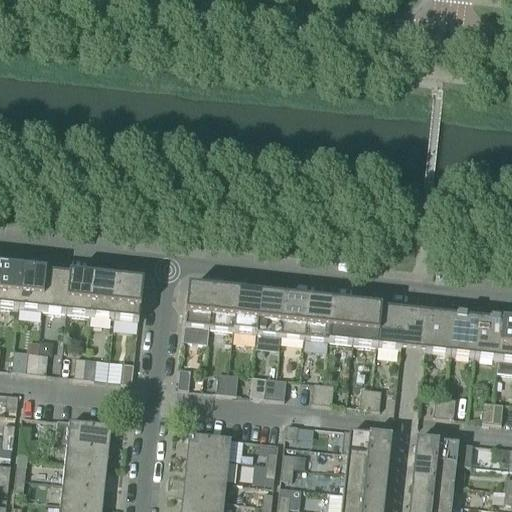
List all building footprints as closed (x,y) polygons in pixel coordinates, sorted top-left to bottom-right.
[(0,312),(17,315),(21,276),(0,274),(0,312)] [(17,315),(41,317),(45,279),(21,276),(17,315)] [(41,317),(65,320),(69,282),(45,279),(41,317)] [(65,320),(89,323),(93,284),(69,282),(65,320)] [(89,323),(113,325),(117,287),(93,284),(89,323)] [(117,287),(113,325),(137,328),(141,289),(117,287)] [(183,333),(208,335),(212,297),(187,294),(183,333)] [(208,335),(232,338),(236,300),(212,297),(208,335)] [(232,338),(255,340),(260,302),(236,300),(232,338)] [(255,340),(279,343),(283,305),(260,302),(255,340)] [(279,343),(303,346),(307,307),(283,305),(279,343)] [(303,346),(327,348),(331,310),(307,307),(303,346)] [(327,348),(351,351),(355,312),(331,310),(327,348)] [(351,351),(375,353),(379,315),(355,312),(351,351)] [(400,356),(413,358),(416,319),(403,318),(379,315),(375,353),(400,356)] [(424,359),(449,361),(453,323),(428,320),(416,319),(413,358),(424,359)] [(449,361),(473,364),(477,326),(453,323),(449,361)] [(473,364),(496,367),(501,328),(477,326),(473,364)] [(511,379),(511,329),(501,328),(496,367),(495,378),(511,379)] [(24,379),(35,380),(37,360),(27,359),(25,378),(24,378),(24,379)] [(37,360),(35,380),(45,381),(45,380),(47,361),(46,361),(37,360)] [(72,384),(82,385),(84,365),(74,364),(72,383),(72,384)] [(84,365),(82,385),(93,386),(93,385),(92,385),(94,366),(84,365)] [(120,388),(119,389),(131,390),(133,370),(122,369),(120,388)] [(176,395),(187,396),(188,395),(187,395),(189,376),(178,375),(176,395)] [(214,399),(225,400),(227,381),(217,380),(215,398),(214,399)] [(227,381),(225,400),(235,401),(237,382),(227,381)] [(249,403),(273,405),(275,386),(251,383),(249,403)] [(275,386),(273,405),(283,407),(283,405),(285,387),(275,386)] [(310,409),(320,411),(322,391),(312,390),(310,408),(310,409)] [(322,391),(320,411),(331,412),(331,410),(330,410),(332,392),(322,391)] [(358,415),(368,416),(370,397),(360,395),(358,413),(358,415)] [(370,397),(368,416),(378,417),(379,416),(378,416),(380,398),(370,397)] [(4,414),(16,416),(17,402),(5,401),(4,414)] [(432,423),(442,424),(444,404),(434,403),(432,422),(432,423)] [(444,404),(442,424),(453,425),(453,424),(452,424),(454,405),(444,404)] [(479,428),(490,429),(492,409),(482,408),(480,427),(479,427),(479,428)] [(492,409),(490,429),(500,430),(500,429),(502,410),(492,409)] [(68,428),(66,450),(108,454),(110,433),(68,428)] [(2,430),(1,443),(12,444),(14,432),(2,430)] [(285,431),(284,444),(295,446),(296,432),(285,431)] [(20,432),(18,445),(28,446),(29,433),(20,432)] [(342,437),(340,458),(388,463),(390,443),(342,437)] [(188,441),(185,463),(227,467),(230,446),(225,445),(188,441)] [(12,444),(1,443),(0,451),(0,455),(11,457),(12,444)] [(28,446),(18,445),(17,457),(27,458),(28,446)] [(415,445),(412,466),(455,470),(457,450),(415,445)] [(66,450),(63,470),(106,474),(108,454),(66,450)] [(346,460),(344,479),(386,484),(388,463),(340,458),(340,460),(346,460)] [(266,459),(265,471),(275,472),(276,460),(266,459)] [(282,460),(280,473),(292,474),(293,461),(282,460)] [(185,463),(183,483),(225,487),(227,467),(185,463)] [(412,466),(410,487),(452,491),(455,470),(412,466)] [(63,470),(61,490),(103,495),(106,474),(63,470)] [(0,471),(0,483),(8,485),(9,472),(0,471)] [(275,472),(265,471),(264,484),(273,485),(275,472)] [(15,473),(14,485),(24,486),(25,474),(15,473)] [(292,474),(280,473),(279,485),(291,487),(292,474)] [(344,479),(341,500),(383,504),(386,484),(344,479)] [(8,485),(0,483),(0,496),(7,497),(8,485)] [(183,483),(181,503),(223,507),(225,487),(183,483)] [(24,486),(14,485),(13,498),(22,499),(24,486)] [(410,487),(408,507),(450,511),(452,491),(410,487)] [(61,490),(59,510),(75,511),(101,511),(103,495),(61,490)] [(511,497),(504,497),(502,509),(511,510),(511,497)] [(262,499),(261,511),(262,511),(270,511),(271,500),(262,499)] [(341,500),(340,511),(382,511),(383,504),(341,500)] [(277,501),(276,511),(287,511),(289,502),(277,501)] [(181,503),(179,511),(222,511),(223,507),(181,503)]
